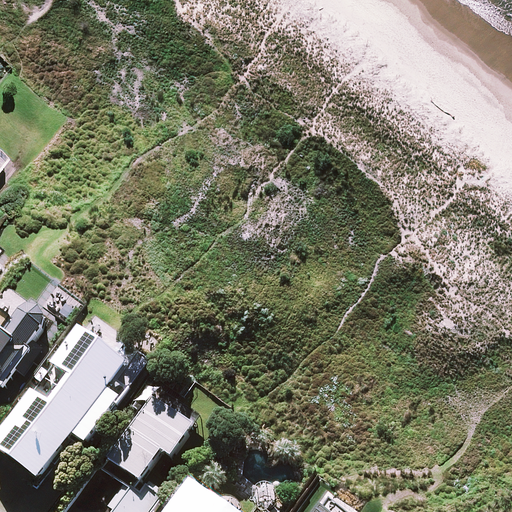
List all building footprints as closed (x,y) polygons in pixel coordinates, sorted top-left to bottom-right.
[(0,399),(20,369),(35,378),(68,327),(7,287),(16,275),(0,264),(0,399)] [(77,323),(0,433),(0,452),(43,482),(74,436),(83,443),(138,364),(77,323)] [(205,420),(173,396),(167,405),(156,397),(103,468),(127,486),(111,507),(117,511),(155,511),(170,491),(150,476),(167,452),(176,459),(205,420)] [(269,480),(266,480),(264,480),(261,481),(259,482),(257,484),(255,486),(254,488),(253,491),(253,493),(253,496),(253,498),(254,501),(255,503),(257,505),(258,507),(261,508),(263,509),(265,509),(268,509),(271,509),(273,508),(275,507),(277,505),(279,504),(280,501),(281,499),(282,496),(282,494),(281,491),(281,489),(279,487),(278,485),(276,483),(274,482),(271,481),(269,480)] [(343,511),(328,500),(318,511),(343,511)]
